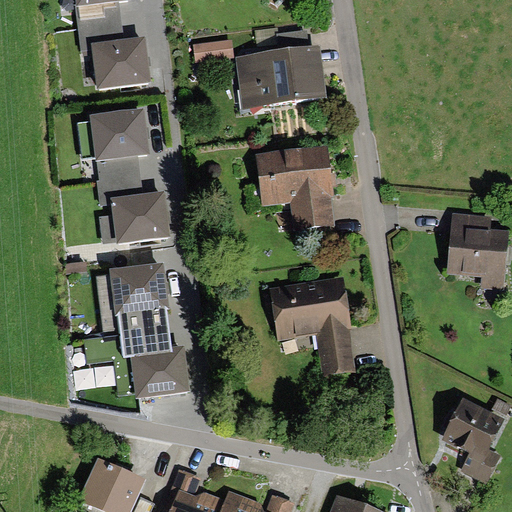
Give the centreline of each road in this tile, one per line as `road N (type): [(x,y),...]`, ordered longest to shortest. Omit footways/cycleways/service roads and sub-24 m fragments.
road 1 (residential): [(413,465),(341,0)]
road 2 (residential): [(193,438),(201,398),(174,176)]
road 3 (residential): [(193,438),(366,471),(413,465)]
road 4 (residential): [(0,401),(193,438)]
